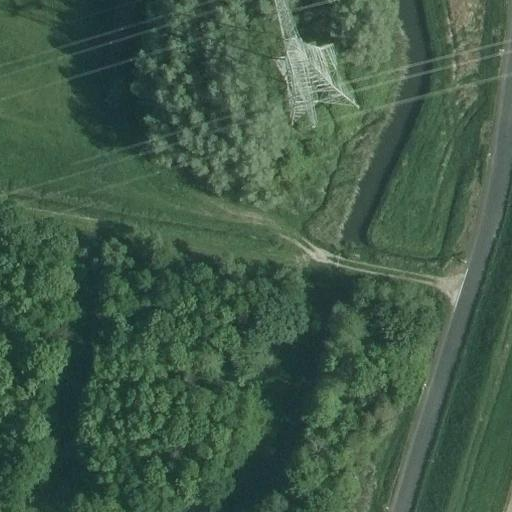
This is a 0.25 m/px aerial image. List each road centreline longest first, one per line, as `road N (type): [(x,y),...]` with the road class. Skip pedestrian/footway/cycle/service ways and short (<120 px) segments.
road 1 (track): [(0,206),(469,290)]
road 2 (unclassified): [(401,511),(495,194),(511,87)]
road 3 (track): [(230,0),(220,69),(238,136)]
